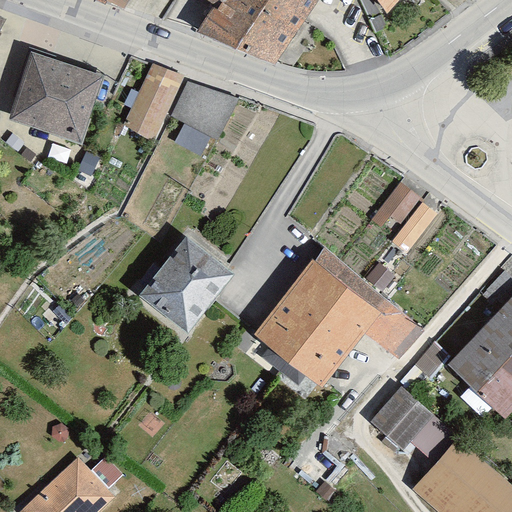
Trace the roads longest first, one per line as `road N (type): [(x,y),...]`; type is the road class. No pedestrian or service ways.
road 1 (secondary): [(45,0),(197,57),(301,84),(378,85)]
road 2 (residential): [(378,85),(410,157),(511,226)]
road 3 (secondary): [(378,85),(427,61),(508,0)]
